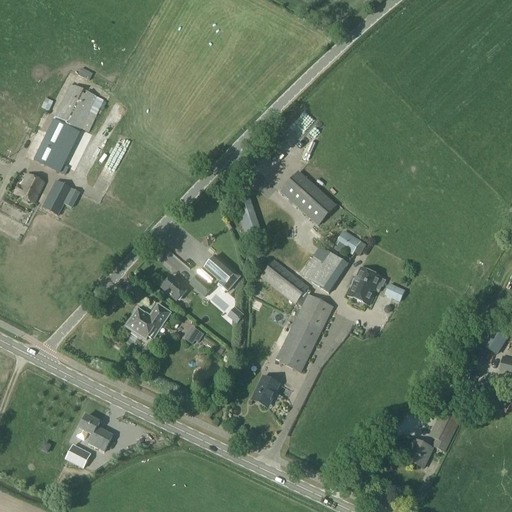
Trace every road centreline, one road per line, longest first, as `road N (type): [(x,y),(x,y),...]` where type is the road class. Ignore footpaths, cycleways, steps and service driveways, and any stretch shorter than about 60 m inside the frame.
road 1 (unclassified): [(36,360),(219,160),(391,0)]
road 2 (secondary): [(348,511),(36,360)]
